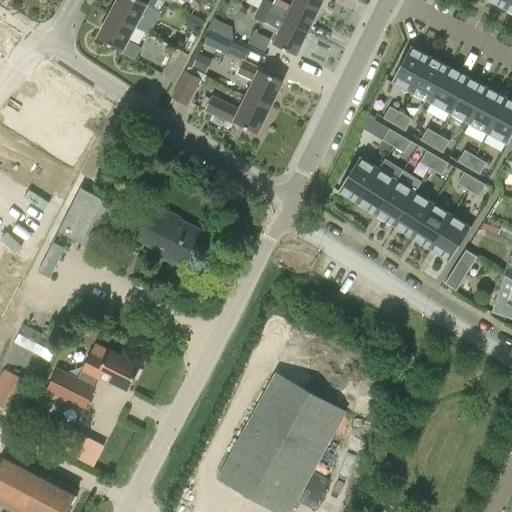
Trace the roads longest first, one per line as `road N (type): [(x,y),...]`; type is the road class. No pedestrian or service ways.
road 1 (residential): [(129,511),(287,211)]
road 2 (residential): [(287,211),(53,54)]
road 3 (residential): [(511,342),(287,211)]
road 4 (residential): [(287,211),(389,0)]
road 5 (residential): [(511,56),(398,0)]
